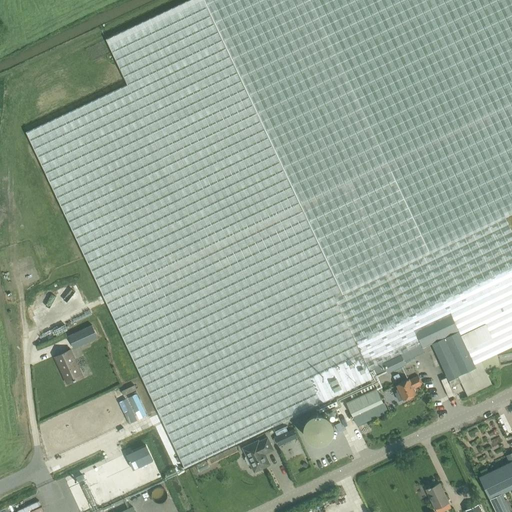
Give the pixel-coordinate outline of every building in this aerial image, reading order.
[(377,374),(386,370),(388,373),(406,365),(402,355),(422,346),(423,348),(432,344),(449,380),(459,375),(476,367),(475,364),(481,361),(486,371),(494,368),(500,366),(497,354),(511,346),(511,230),(505,217),(511,213),(511,0),(190,0),(111,37),(133,83),(26,133),(184,467),(373,378),(369,370),(374,368),(377,374)] [(74,349),(98,338),(92,325),(68,336),(74,349)] [(83,377),(71,350),(55,357),(67,384),(83,377)] [(434,351),(429,353),(436,373),(442,371),(434,351)] [(476,367),(459,375),(468,395),(491,384),(486,371),(481,361),(475,364),(476,367)] [(400,401),(416,394),(413,389),(422,385),(418,376),(409,381),(409,380),(397,385),(400,392),(397,394),(400,401)] [(362,394),(346,402),(353,417),(383,403),(376,388),(373,389),(371,385),(360,390),(362,394)] [(136,395),(119,403),(129,423),(146,415),(136,395)] [(322,413),(333,408),(331,402),(320,407),(322,413)] [(313,442),(318,443),(323,443),(328,440),(332,435),(333,430),(333,424),(331,420),(327,416),(322,414),(317,413),(312,415),(308,418),(305,422),(303,427),(304,431),(305,436),(309,440),(313,442)] [(273,429),(276,434),(286,430),(284,424),(273,429)] [(298,437),(294,428),(275,437),(275,438),(273,439),(275,443),(277,442),(279,446),(298,437)] [(264,454),(273,450),(268,438),(259,442),(258,441),(243,448),(247,456),(245,457),(245,459),(248,465),(249,465),(251,464),(254,472),(270,465),(264,454)] [(152,461),(145,447),(127,455),(133,470),(152,461)] [(511,461),(510,463),(480,477),(480,478),(485,488),(490,499),(502,493),(511,488),(511,461)] [(435,509),(449,503),(440,483),(426,490),(435,509)] [(115,498),(117,504),(152,495),(150,488),(115,498)] [(511,511),(502,493),(490,499),(496,511),(511,511)]
